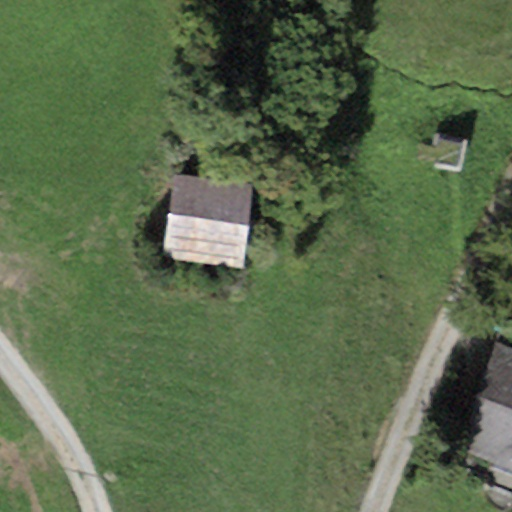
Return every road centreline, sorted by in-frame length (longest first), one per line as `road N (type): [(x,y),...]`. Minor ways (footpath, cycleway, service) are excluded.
road 1 (track): [(511,164),(365,511)]
road 2 (track): [(84,511),(72,450),(0,355)]
